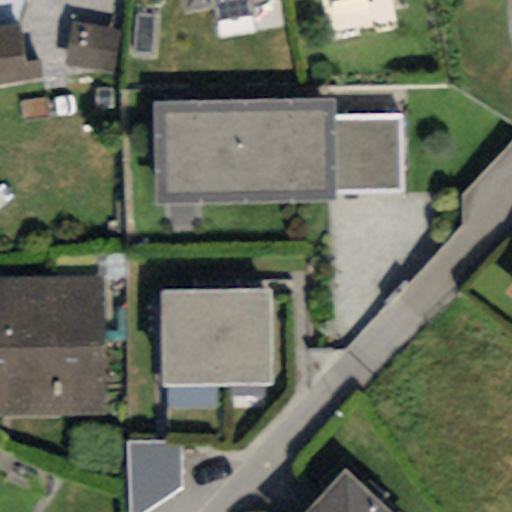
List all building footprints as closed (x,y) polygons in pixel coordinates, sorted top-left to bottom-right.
[(0,0),(0,29),(19,27),(27,0),(0,0)] [(27,0),(19,27),(25,63),(39,61),(42,81),(115,76),(122,0),(27,0)] [(180,0),(183,10),(237,0),(180,0)] [(0,29),(0,87),(42,81),(39,61),(25,63),(19,27),(0,29)] [(334,102),(151,105),(153,204),(335,202),(334,192),(334,116),(334,102)] [(400,116),(334,116),(334,192),(400,192),(400,116)] [(0,415),(104,413),(101,278),(0,280),(0,415)] [(270,291),(160,293),(161,387),(271,385),(270,291)] [(180,443),(127,444),(128,511),(146,511),(180,491),(180,443)] [(387,511),(344,471),(305,511),(387,511)]
